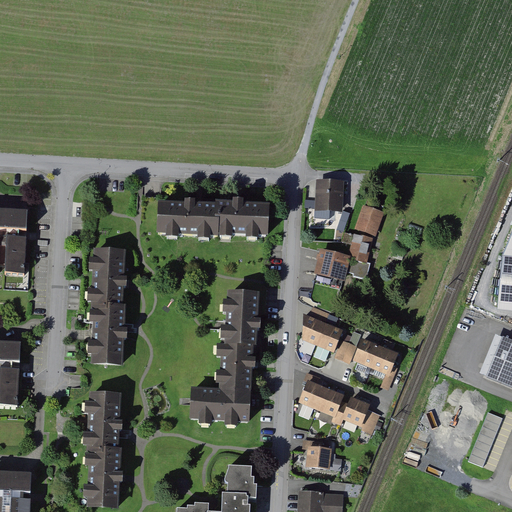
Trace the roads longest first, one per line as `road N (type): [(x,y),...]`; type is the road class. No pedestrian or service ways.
road 1 (residential): [(278,511),(295,174)]
road 2 (residential): [(66,163),(295,174)]
road 3 (residential): [(66,163),(51,382)]
road 4 (track): [(295,174),(355,0)]
